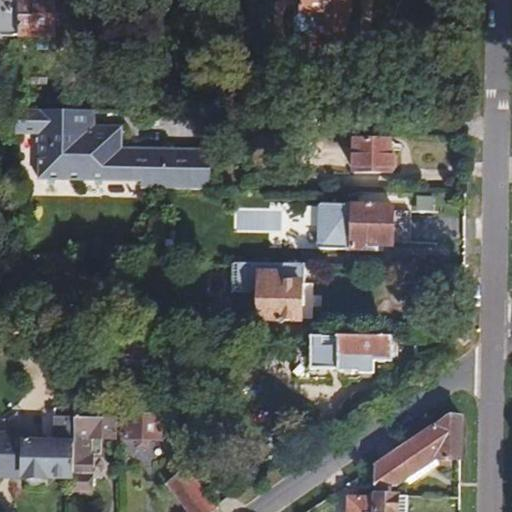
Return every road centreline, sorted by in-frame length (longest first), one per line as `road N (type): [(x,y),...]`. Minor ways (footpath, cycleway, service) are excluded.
road 1 (residential): [(498,0),(493,349)]
road 2 (residential): [(266,511),(493,349)]
road 3 (residential): [(493,349),(490,511)]
